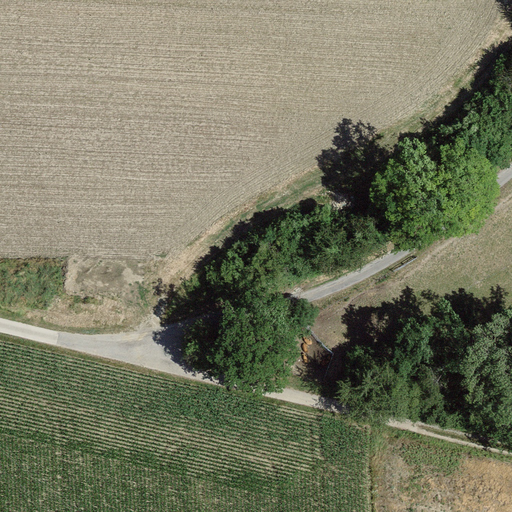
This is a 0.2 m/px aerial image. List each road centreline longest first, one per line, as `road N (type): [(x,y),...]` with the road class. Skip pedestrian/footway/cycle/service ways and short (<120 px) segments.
road 1 (track): [(117,350),(199,315),(285,331),(407,271),(511,183)]
road 2 (track): [(117,350),(511,455)]
